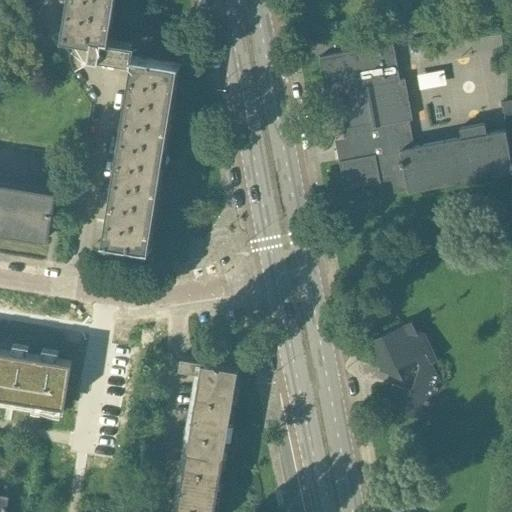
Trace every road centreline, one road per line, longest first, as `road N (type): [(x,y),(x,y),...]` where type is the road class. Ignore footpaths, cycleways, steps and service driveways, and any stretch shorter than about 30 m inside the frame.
road 1 (tertiary): [(357,511),(262,0)]
road 2 (tertiary): [(227,0),(275,276)]
road 3 (residential): [(275,276),(182,295),(114,298),(0,278)]
road 4 (tertiary): [(275,276),(320,511)]
